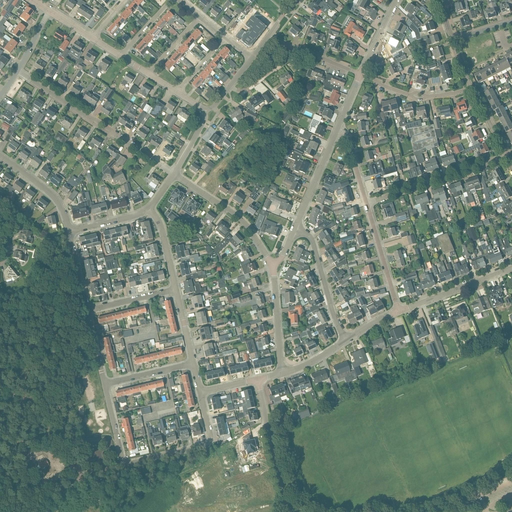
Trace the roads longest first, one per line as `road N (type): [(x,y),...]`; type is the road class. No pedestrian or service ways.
road 1 (residential): [(174,174),(17,71)]
road 2 (residential): [(366,204),(504,156)]
road 3 (residential): [(125,463),(207,446),(200,392)]
road 4 (residential): [(271,265),(237,216),(174,174)]
road 5 (residential): [(286,511),(257,379)]
road 6 (residential): [(347,339),(312,241),(294,229)]
road 7 (residential): [(398,311),(511,268)]
